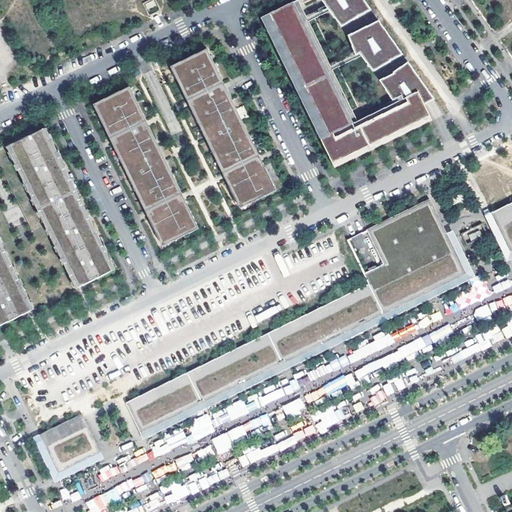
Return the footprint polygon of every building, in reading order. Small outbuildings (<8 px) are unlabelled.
[(106,0),(93,0),(89,2),(100,23),(114,15),(106,0)] [(132,0),(114,0),(121,12),(135,5),(132,0)] [(154,0),(145,4),(148,10),(157,6),(154,0)] [(299,0),(294,2),(353,123),(358,121),(333,70),(309,22),(307,18),(299,0)] [(322,0),(326,5),(332,2),(336,1),(339,7),(330,12),(334,18),(339,16),(344,25),(359,17),(359,16),(371,10),(364,0),(322,0)] [(334,6),(307,18),(309,22),(330,12),(339,7),(336,1),(332,2),(334,6)] [(294,2),(270,14),(329,135),(321,139),(333,164),(430,117),(424,104),(435,99),(408,62),(393,72),(394,74),(384,78),(388,88),(385,90),(389,95),(395,92),(400,90),(404,98),(412,95),(415,101),(334,140),(331,134),(353,123),(294,2)] [(82,5),(68,13),(78,33),(93,26),(82,5)] [(329,135),(270,14),(262,18),(321,139),(329,135)] [(61,15),(47,23),(57,43),(71,36),(61,15)] [(339,16),(334,18),(341,27),(344,25),(339,16)] [(391,62),(403,55),(379,21),(352,34),(357,44),(352,46),(354,51),(363,47),(367,45),(370,52),(361,56),(366,62),(371,60),(376,70),(392,63),(391,62)] [(40,26),(25,33),(35,54),(50,46),(40,26)] [(352,34),(348,36),(352,46),(357,44),(352,34)] [(16,37),(2,45),(12,65),(27,58),(16,37)] [(365,50),(331,66),(333,70),(361,56),(370,52),(367,45),(363,47),(365,50)] [(207,49),(171,67),(188,101),(192,99),(217,87),(224,84),(207,49)] [(371,60),(366,62),(373,71),(376,70),(371,60)] [(384,78),(379,80),(385,90),(388,88),(384,78)] [(130,87),(94,104),(110,139),(115,137),(140,125),(147,121),(130,87)] [(217,87),(192,99),(195,105),(220,92),(217,87)] [(195,105),(191,107),(201,127),(205,125),(217,151),(213,153),(223,174),(227,172),(253,159),(260,156),(250,136),(246,137),(233,111),(237,109),(227,89),(220,92),(195,105)] [(400,90),(395,92),(399,101),(404,98),(400,90)] [(404,98),(399,101),(358,121),(353,123),(331,134),(334,140),(415,101),(412,95),(404,98)] [(237,109),(233,111),(246,137),(250,136),(237,109)] [(430,117),(333,164),(335,168),(432,120),(430,117)] [(140,125),(115,137),(117,142),(143,130),(140,125)] [(205,125),(201,127),(213,153),(217,151),(205,125)] [(117,142),(113,145),(123,165),(127,163),(140,189),(136,191),(146,211),(150,209),(175,197),(182,193),(172,173),(166,176),(153,150),(160,147),(150,127),(143,130),(117,142)] [(46,128),(43,129),(112,271),(115,269),(46,128)] [(43,129),(16,142),(85,284),(112,271),(43,129)] [(85,284),(16,142),(7,147),(76,288),(85,284)] [(160,147),(153,150),(166,176),(172,173),(160,147)] [(492,213),(511,203),(511,153),(472,173),(480,191),(483,189),(487,197),(484,199),(492,213)] [(253,159),(227,172),(230,177),(255,164),(253,159)] [(230,177),(226,179),(237,202),(261,190),(264,197),(277,190),(262,161),(255,164),(230,177)] [(127,163),(123,165),(136,191),(140,189),(127,163)] [(261,190),(237,202),(240,208),(264,197),(261,190)] [(463,193),(449,200),(452,205),(465,199),(463,193)] [(175,197),(150,209),(153,215),(178,202),(175,197)] [(153,215),(149,217),(160,240),(184,228),(187,235),(199,228),(185,199),(178,202),(153,215)] [(369,284),(127,402),(141,432),(153,426),(191,407),(214,396),(230,388),(254,377),(311,349),(334,337),(358,326),(377,317),(429,291),(465,273),(446,235),(430,200),(368,230),(384,264),(364,274),(369,284)] [(511,203),(492,213),(511,252),(511,251),(511,203)] [(511,251),(511,252),(492,213),(485,216),(507,262),(511,259),(511,251)] [(184,228),(160,240),(163,246),(187,235),(184,228)] [(368,230),(347,240),(364,274),(384,264),(368,230)] [(479,230),(468,235),(471,239),(481,234),(479,230)] [(453,232),(446,235),(465,273),(429,291),(377,317),(358,326),(334,337),(311,349),(254,377),(230,388),(214,396),(191,407),(153,426),(141,432),(144,439),(475,277),(453,232)] [(0,238),(0,261),(25,313),(34,309),(0,238)] [(282,304),(287,317),(341,291),(334,279),(331,280),(326,270),(328,269),(316,250),(269,272),(278,293),(280,292),(284,303),(282,304)] [(0,261),(0,325),(25,313),(0,261)] [(203,343),(208,356),(261,330),(254,318),(251,319),(246,309),(248,308),(236,288),(190,311),(198,332),(200,331),(205,342),(203,343)] [(511,334),(511,323),(502,329),(507,338),(511,334)] [(399,338),(415,330),(412,324),(396,332),(399,338)] [(118,384),(123,397),(177,371),(170,359),(167,360),(162,351),(164,349),(152,330),(105,352),(114,373),(116,372),(120,383),(118,384)] [(304,383),(395,345),(389,330),(373,337),(376,345),(245,399),(209,414),(214,426),(286,396),(285,394),(305,386),(304,383)] [(34,423),(40,434),(82,414),(84,413),(78,401),(76,402),(71,391),(73,390),(64,372),(20,394),(29,412),(31,411),(36,422),(34,423)] [(304,395),(308,403),(355,381),(351,373),(304,395)] [(282,404),(286,416),(305,410),(302,398),(282,404)] [(82,414),(40,434),(59,472),(80,462),(101,452),(82,414)] [(59,472),(40,434),(32,438),(55,483),(104,459),(101,452),(80,462),(59,472)] [(200,449),(204,458),(214,454),(210,445),(200,449)] [(120,472),(115,463),(98,472),(103,481),(120,472)] [(165,496),(168,502),(178,498),(175,492),(165,496)]
